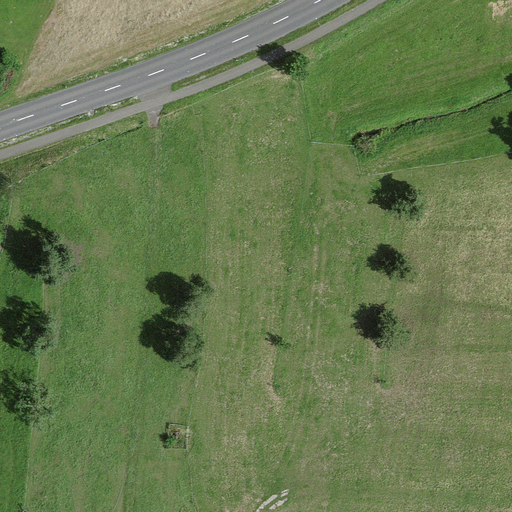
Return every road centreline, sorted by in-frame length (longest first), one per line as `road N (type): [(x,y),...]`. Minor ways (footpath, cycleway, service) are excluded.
road 1 (track): [(159,67),(124,511)]
road 2 (tertiary): [(0,123),(159,67),(310,0)]
